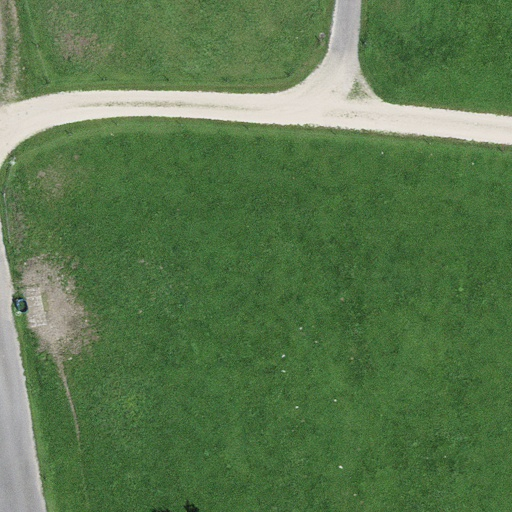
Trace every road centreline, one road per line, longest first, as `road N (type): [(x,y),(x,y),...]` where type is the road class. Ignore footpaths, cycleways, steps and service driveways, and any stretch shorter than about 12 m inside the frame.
road 1 (track): [(332,110),(184,105),(52,113),(0,140)]
road 2 (track): [(345,0),(332,110),(511,133)]
road 3 (track): [(0,313),(31,511)]
